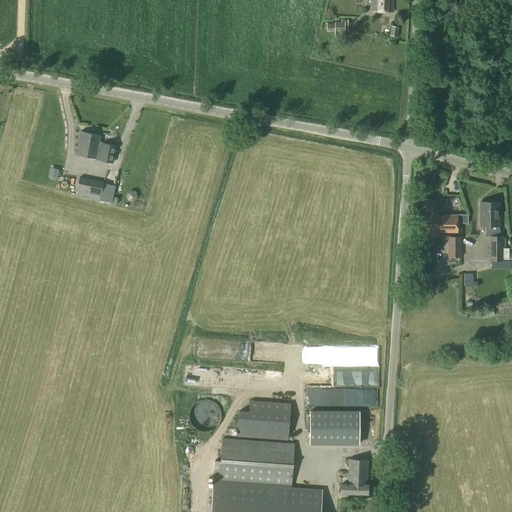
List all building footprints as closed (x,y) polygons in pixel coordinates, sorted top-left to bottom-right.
[(372,0),(373,12),(392,12),(392,0),(372,0)] [(327,24),(327,33),(345,33),(347,33),(347,23),(345,23),(335,23),(335,24),(327,24)] [(92,148),(88,147),(90,137),(88,136),(89,133),(80,131),(75,154),(90,157),(92,148)] [(90,157),(100,159),(100,161),(112,163),(115,146),(99,143),(100,136),(89,133),(88,136),(90,137),(88,147),(92,148),(90,157)] [(50,171),(49,178),(49,179),(54,180),(56,179),(57,172),(50,171)] [(79,178),(75,196),(87,199),(91,180),(79,178)] [(91,180),(87,199),(99,201),(100,194),(103,182),(91,180)] [(480,201),(480,226),(499,226),(499,202),(480,201)] [(426,202),(426,225),(437,225),(437,224),(441,224),(441,225),(457,224),(457,215),(437,215),(437,202),(426,202)] [(437,225),(426,225),(426,237),(436,237),(436,232),(457,232),(457,224),(441,225),(441,224),(437,224),(437,225)] [(489,237),(489,261),(503,261),(503,248),(503,236),(489,237)] [(448,257),(460,257),(460,237),(448,237),(448,257)] [(375,351),(375,342),(362,342),(362,351),(375,351)] [(312,406),(352,404),(351,388),(311,389),(312,406)] [(191,423),(191,424),(192,426),(193,427),(194,428),(196,429),(198,430),(199,431),(202,431),(203,432),(205,432),(207,431),(209,431),(210,431),(212,430),(212,429),(213,429),(214,429),(215,428),(215,427),(216,427),(217,426),(218,424),(219,423),(220,422),(220,420),(220,419),(221,418),(221,417),(220,416),(221,415),(221,414),(220,412),(220,411),(220,410),(219,409),(218,407),(218,406),(217,405),(216,404),(215,403),(214,402),(213,402),(212,402),(211,401),(210,401),(208,400),(207,400),(205,400),(204,400),(201,400),(200,400),(198,401),(197,402),(195,403),(194,404),(193,405),(191,407),(190,408),(190,409),(189,412),(189,413),(189,414),(189,416),(189,417),(189,418),(189,419),(189,420),(190,422),(190,423),(191,423)] [(239,410),(237,436),(287,439),(290,404),(250,401),(249,411),(239,410)] [(310,411),(310,444),(358,445),(358,412),(310,411)] [(359,411),(359,429),(369,429),(369,411),(359,411)] [(319,511),(321,489),(290,487),(291,474),(293,444),(222,439),(221,461),(215,460),(210,511),(319,511)] [(326,459),(326,480),(335,480),(335,459),(326,459)] [(348,476),(340,476),(340,492),(367,493),(367,485),(366,485),(367,459),(348,459),(348,476)] [(349,511),(355,509),(351,501),(345,505),(349,511)]
